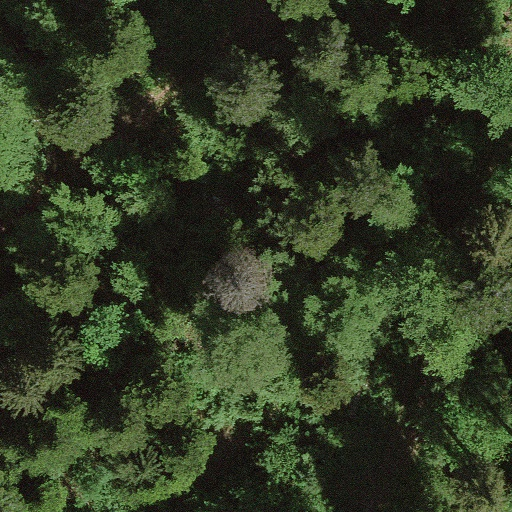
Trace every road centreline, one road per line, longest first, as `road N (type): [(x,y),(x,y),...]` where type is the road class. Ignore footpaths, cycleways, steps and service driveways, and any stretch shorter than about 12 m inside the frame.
road 1 (track): [(353,511),(379,474),(511,168)]
road 2 (track): [(271,0),(0,211)]
